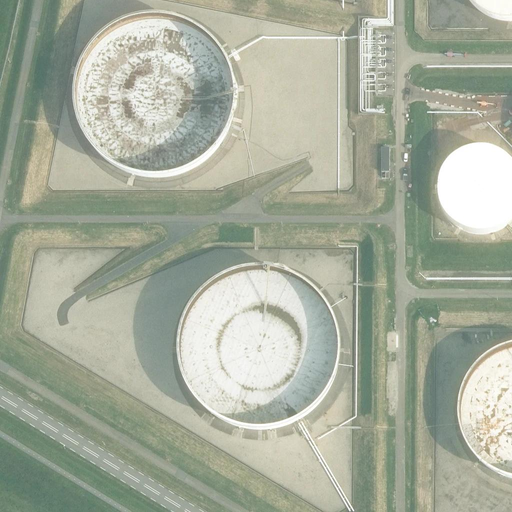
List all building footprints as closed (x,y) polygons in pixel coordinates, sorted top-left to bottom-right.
[(511,0),(469,0),(483,15),(511,22),(511,0)] [(115,167),(159,177),(201,163),(225,138),(236,95),(224,55),(194,27),(160,17),(123,24),(97,42),(78,74),(76,108),(88,142),(115,167)] [(340,36),(248,43),(249,58),(243,58),(246,103),(276,101),(276,107),(288,106),(288,109),(304,107),(303,91),(314,90),(314,87),(325,87),(325,85),(339,84),(338,73),(348,72),(346,43),(341,43),(340,36)] [(511,126),(511,108),(502,104),(495,118),(511,126)] [(458,229),(485,235),(509,224),(511,220),(511,160),(497,148),(475,146),(451,158),(437,177),(439,207),(458,229)] [(381,149),(381,173),(389,173),(389,149),(381,149)] [(220,419),(264,430),(306,416),(330,390),(341,348),(329,307),(299,279),(265,269),(228,276),(201,295),(183,326),(181,361),(193,394),(220,419)] [(488,467),(511,474),(511,345),(503,346),(474,367),(460,399),(465,438),(488,467)]
